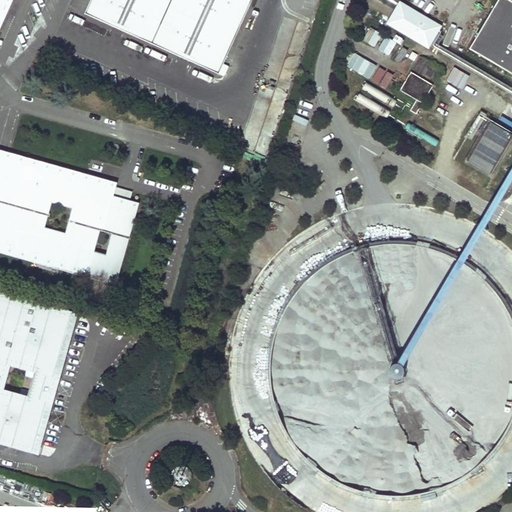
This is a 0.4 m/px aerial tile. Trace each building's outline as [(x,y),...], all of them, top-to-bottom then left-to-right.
[(0,0),(0,26),(11,0),(0,0)] [(89,0),(83,14),(218,75),(251,0),(89,0)] [(511,3),(506,0),(496,0),(468,49),(511,75),(511,3)] [(438,27),(399,5),(388,24),(426,47),(438,27)] [(371,29),(362,40),(377,51),(385,39),(371,29)] [(354,53),(345,65),(362,77),(370,65),(354,53)] [(422,104),(442,70),(419,57),(399,91),(422,104)] [(343,83),(356,88),(359,82),(346,76),(343,83)] [(511,96),(511,87),(501,80),(497,87),(511,96)] [(404,109),(416,115),(421,105),(409,99),(404,109)] [(511,134),(487,120),(464,160),(487,174),(511,134)] [(0,149),(0,159),(85,183),(91,195),(87,198),(92,206),(96,204),(104,217),(107,203),(109,199),(113,181),(86,174),(10,152),(0,149)] [(92,206),(87,198),(91,195),(85,183),(0,159),(0,244),(89,269),(114,276),(133,210),(107,203),(104,217),(96,204),(92,206)] [(287,206),(290,198),(276,194),(273,202),(287,206)] [(109,199),(107,203),(133,210),(134,206),(129,204),(109,199)] [(409,496),(444,487),(476,468),(500,441),(511,416),(511,322),(503,302),(480,274),(449,254),(414,243),(378,242),(342,251),(311,271),(287,298),(271,330),(265,366),(269,403),(284,436),(307,464),(338,485),(372,496),(409,496)] [(0,252),(87,277),(89,269),(0,244),(0,252)] [(0,441),(31,450),(43,410),(34,407),(37,395),(49,399),(54,381),(42,378),(45,366),(54,369),(69,314),(0,294),(0,441)] [(43,410),(31,450),(39,452),(77,316),(69,314),(54,369),(45,366),(42,378),(54,381),(49,399),(37,395),(34,407),(43,410)]
